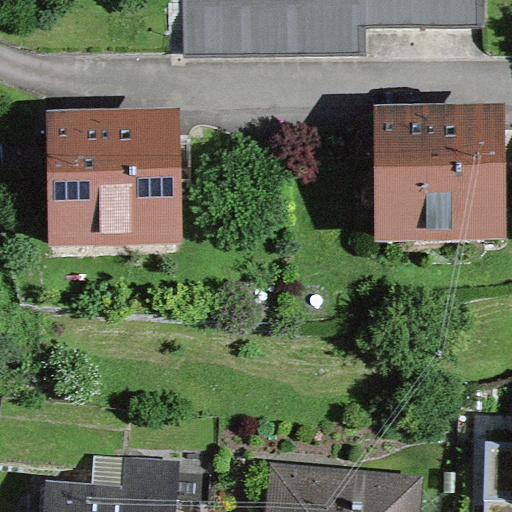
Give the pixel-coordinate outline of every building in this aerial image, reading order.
[(366,0),(188,0),(190,57),(367,52),(367,24),(366,0)] [(484,20),(483,0),(366,0),(367,24),(484,20)] [(435,123),(378,124),(379,238),(505,237),(504,122),(463,122),(463,117),(435,117),(435,123)] [(111,128),(53,129),(55,244),(178,241),(176,127),(140,127),(140,123),(111,123),(111,128)] [(511,449),(487,449),(486,503),(511,503),(511,449)] [(122,498),(171,501),(173,470),(124,467),(122,498)] [(411,511),(414,485),(278,476),(275,511),(411,511)] [(50,511),(170,511),(171,501),(122,498),(52,493),(50,511)]
